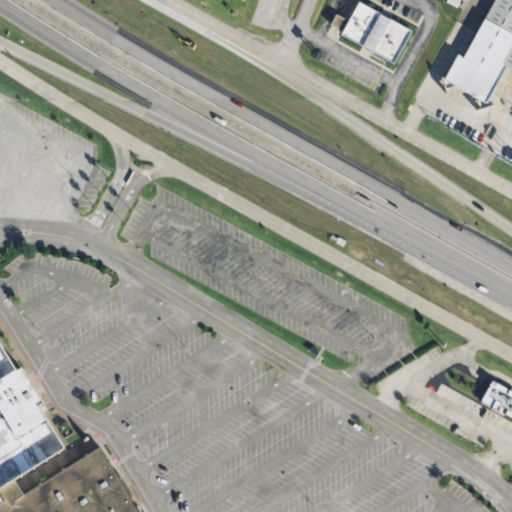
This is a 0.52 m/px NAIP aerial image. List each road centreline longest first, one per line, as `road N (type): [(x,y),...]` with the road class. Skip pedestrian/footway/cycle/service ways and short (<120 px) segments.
road 1 (motorway): [(0,0),(213,131),(511,296)]
road 2 (motorway): [(511,264),(238,113),(55,0)]
road 3 (residential): [(511,502),(365,405),(80,241)]
road 4 (motorway): [(0,47),(453,264)]
road 5 (secondary): [(111,131),(511,354)]
road 6 (secondary): [(511,186),(173,0)]
road 7 (motorway): [(511,231),(255,46)]
road 8 (secondary): [(0,58),(111,131)]
road 9 (residential): [(100,248),(135,181),(158,171),(185,173)]
road 10 (residential): [(111,131),(123,160),(120,178),(80,241)]
